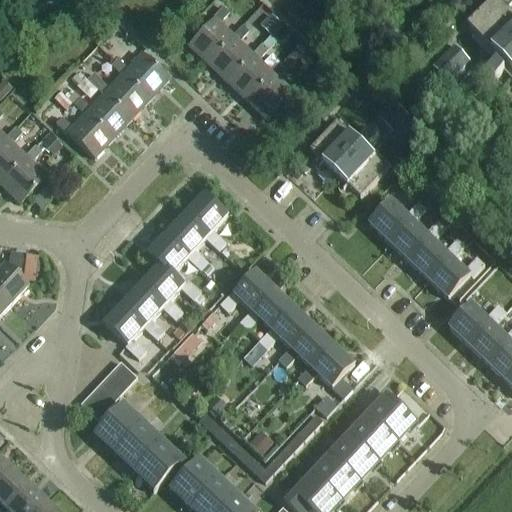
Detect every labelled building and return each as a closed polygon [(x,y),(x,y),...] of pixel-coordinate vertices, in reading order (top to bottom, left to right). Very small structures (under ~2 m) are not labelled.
[(511,19),(495,2),(467,29),(511,75),(511,19)] [(212,23),(187,50),(206,69),(233,41),(231,39),(218,27),(228,17),(221,11),(211,22),(212,23)] [(273,34),(280,26),(270,16),(263,24),(273,34)] [(241,29),(231,39),(233,41),(206,69),(226,87),(252,59),(251,58),(238,46),(248,35),(241,29)] [(260,47),(251,58),(252,59),(226,87),(245,106),(272,78),(270,76),(257,64),(267,54),(260,47)] [(470,64),(455,49),(433,71),(448,86),(470,64)] [(149,105),(168,84),(140,58),(126,72),(116,63),(109,70),(119,79),(120,78),(149,105)] [(417,62),(401,79),(415,92),(431,76),(417,62)] [(496,65),(487,74),(495,83),(505,73),(496,65)] [(272,78),(245,106),(265,125),(292,97),(277,82),(287,72),(280,66),(270,76),(272,78)] [(120,78),(119,79),(108,92),(92,77),(85,84),(101,99),(102,98),(130,124),(149,105),(120,78)] [(0,104),(11,92),(2,84),(0,86),(0,104)] [(102,98),(101,99),(89,111),(79,102),(72,109),(83,118),(84,117),(112,144),(130,124),(102,98)] [(376,121),(393,136),(409,119),(392,104),(376,121)] [(84,117),(83,118),(71,131),(61,121),(54,128),(65,138),(66,137),(93,163),(112,144),(84,117)] [(337,128),(310,156),(360,204),(387,176),(337,128)] [(14,131),(4,141),(5,143),(0,148),(0,186),(25,161),(23,160),(11,148),(21,138),(14,131)] [(380,142),(371,134),(362,144),(370,152),(380,142)] [(49,138),(39,148),(51,160),(62,150),(49,138)] [(33,150),(23,160),(25,161),(0,186),(0,190),(18,208),(45,180),(30,166),(40,156),(33,150)] [(308,158),(297,170),(305,178),(317,166),(308,158)] [(390,249),(412,225),(415,227),(439,202),(431,194),(407,220),(392,205),(369,229),(390,249)] [(228,222),(204,200),(184,221),(209,244),(207,246),(218,257),(226,249),(214,237),(228,222)] [(209,244),(184,221),(166,240),(190,263),(188,265),(200,276),(201,275),(209,282),(216,275),(196,256),(206,245),(207,246),(209,244)] [(426,238),(415,227),(412,225),(390,249),(409,267),(432,244),(434,246),(445,233),(438,226),(426,238)] [(190,263),(166,240),(147,260),(159,271),(183,293),(181,295),(193,307),(201,298),(177,276),(188,264),(188,265),(190,263)] [(432,244),(409,267),(429,286),(451,262),(453,264),(465,252),(457,244),(445,257),(434,246),(432,244)] [(12,256),(10,272),(27,274),(25,285),(37,287),(40,262),(28,260),(29,258),(12,256)] [(451,262),(429,286),(448,305),(470,281),(472,283),(484,271),(476,263),(465,275),(453,264),(451,262)] [(0,272),(0,300),(10,311),(26,293),(2,270),(0,272)] [(183,293),(159,271),(141,290),(165,312),(163,314),(175,326),(183,318),(170,306),(181,295),(183,293)] [(275,295),(256,277),(234,300),(232,298),(219,311),(228,318),(239,306),(251,316),(253,319),(275,295)] [(141,290),(122,309),(146,332),(144,334),(157,346),(165,337),(152,325),(163,314),(165,312),(141,290)] [(253,319),(251,316),(239,329),(247,337),(259,324),(270,335),(272,337),(295,314),(275,295),(253,319)] [(0,321),(10,311),(0,300),(0,321)] [(122,309),(104,329),(127,351),(125,353),(138,365),(146,357),(134,345),(144,334),(146,332),(122,309)] [(491,328),(494,330),(505,318),(498,311),(486,323),(471,309),(449,333),(469,352),(491,328)] [(272,337),(270,335),(258,348),(265,355),(266,356),(278,343),(289,353),(292,356),(314,332),(295,314),(272,337)] [(213,315),(201,328),(207,333),(219,320),(213,315)] [(491,328),(469,352),(489,371),(511,347),(511,334),(505,342),(494,330),(491,328)] [(292,356),(289,353),(277,366),(286,374),(298,361),(309,372),(311,374),(334,351),(314,332),(292,356)] [(183,346),(173,357),(182,365),(192,355),(183,346)] [(511,347),(489,371),(508,389),(511,384),(511,347)] [(311,374),(309,372),(296,385),(305,393),(317,380),(332,394),(341,384),(354,370),(334,351),(311,374)] [(121,367),(113,376),(130,392),(135,386),(138,383),(121,367)] [(113,376),(105,384),(122,400),(123,398),(130,392),(113,376)] [(105,384),(97,393),(114,408),(115,408),(122,400),(105,384)] [(341,384),(332,394),(343,405),(353,395),(341,384)] [(114,408),(97,393),(90,401),(106,417),(114,408)] [(189,416),(199,405),(190,396),(179,407),(189,416)] [(386,399),(282,505),(289,511),(338,511),(418,431),(386,399)] [(214,422),(225,409),(215,400),(204,412),(214,422)] [(106,417),(90,401),(81,410),(98,425),(106,417)] [(154,438),(124,409),(93,442),(123,470),(154,438)] [(200,426),(266,489),(324,427),(317,420),(265,475),(206,419),(200,426)] [(188,469),(154,438),(123,470),(153,498),(166,485),(170,488),(188,469)] [(260,438),(249,450),(261,461),(272,449),(260,438)] [(188,469),(170,488),(173,492),(168,497),(184,511),(210,511),(229,492),(195,461),(188,469)] [(0,465),(0,488),(11,476),(0,465)] [(11,476),(0,488),(0,511),(9,511),(28,492),(11,476)] [(28,492),(9,511),(40,511),(45,507),(28,492)] [(249,511),(229,492),(210,511),(249,511)]
